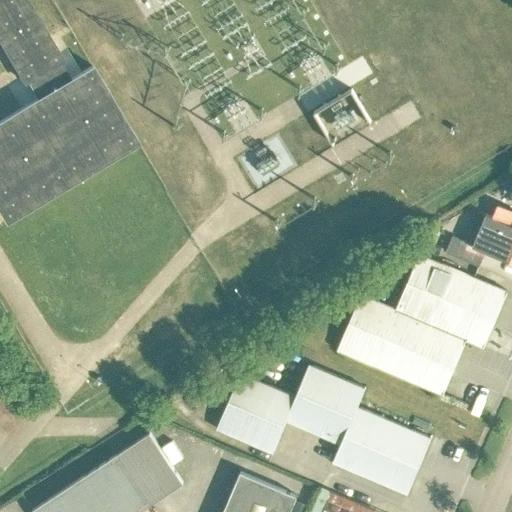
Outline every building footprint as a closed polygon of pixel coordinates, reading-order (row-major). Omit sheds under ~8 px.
[(0,116),(0,212),(4,219),(135,140),(89,63),(68,76),(59,61),(62,59),(26,0),(0,0),(0,42),(24,82),(26,81),(34,96),(0,116)] [(347,107),(356,120),(370,111),(353,86),(332,100),(340,111),(347,107)] [(511,261),(511,210),(498,205),(493,216),(485,213),(478,210),(465,240),(452,235),(445,251),(479,265),(485,250),(511,261)] [(424,241),(420,249),(438,257),(441,249),(424,241)] [(337,348),(443,393),(466,338),(483,346),(507,290),(419,252),(412,270),(395,264),(379,300),(361,292),(337,348)] [(332,461),(407,492),(431,436),(357,404),(365,386),(309,363),(295,394),(240,371),(216,428),(272,451),(286,419),(340,442),(332,461)] [(136,511),(184,481),(150,430),(32,508),(34,511),(136,511)] [(289,511),(297,494),(240,470),(222,511),(289,511)] [(295,499),(290,511),(304,511),(308,504),(295,499)]
